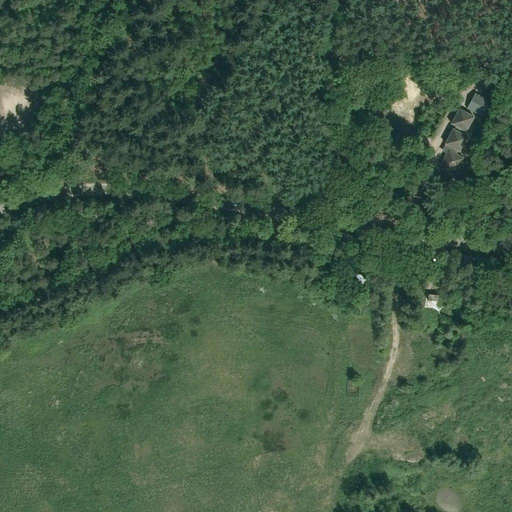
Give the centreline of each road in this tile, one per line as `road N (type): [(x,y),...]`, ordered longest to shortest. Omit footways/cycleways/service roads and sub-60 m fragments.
road 1 (tertiary): [(511,249),(136,189),(75,190),(0,208)]
road 2 (track): [(412,234),(426,163),(471,82),(472,0)]
road 3 (track): [(356,225),(331,166),(321,106),(323,39),(348,17)]
road 4 (track): [(8,165),(38,145),(110,0)]
